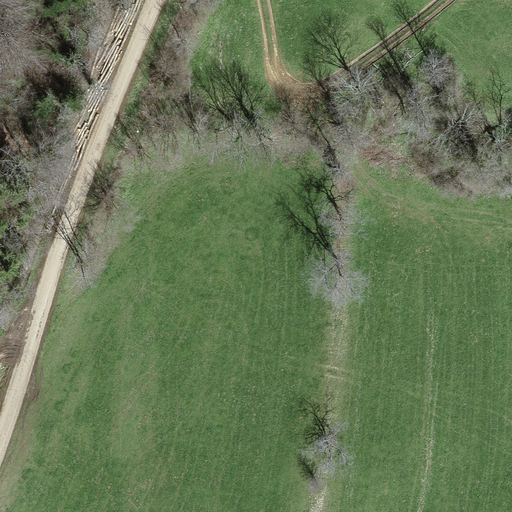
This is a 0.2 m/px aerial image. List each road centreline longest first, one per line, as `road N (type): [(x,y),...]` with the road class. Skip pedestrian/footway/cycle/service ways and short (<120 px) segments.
road 1 (unclassified): [(148,0),(0,429)]
road 2 (track): [(258,0),(275,85),(296,94),(316,91),(449,0)]
